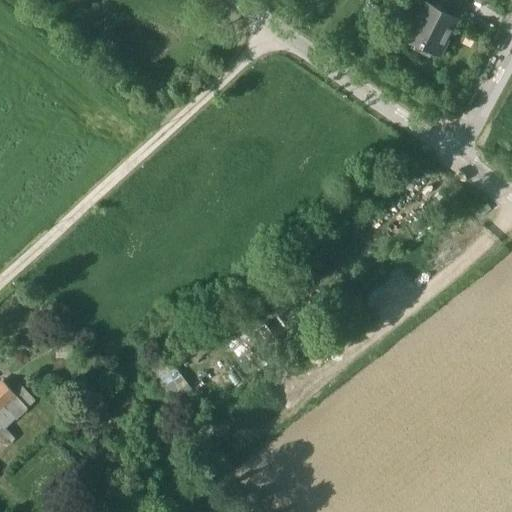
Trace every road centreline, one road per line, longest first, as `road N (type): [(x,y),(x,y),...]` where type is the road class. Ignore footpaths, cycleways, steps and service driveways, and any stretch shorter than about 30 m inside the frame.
road 1 (residential): [(277,30),(0,284)]
road 2 (tertiary): [(457,160),(277,30)]
